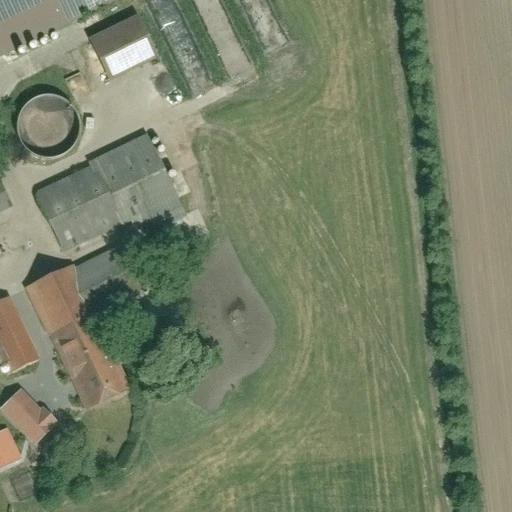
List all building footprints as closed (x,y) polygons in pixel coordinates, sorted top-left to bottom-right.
[(0,0),(0,52),(125,0),(0,0)] [(88,45),(107,81),(160,54),(141,18),(88,45)] [(179,72),(194,97),(219,82),(204,57),(179,72)] [(67,98),(23,99),(24,148),(68,147),(67,98)] [(40,193),(68,256),(179,208),(151,144),(40,193)] [(0,213),(13,207),(7,194),(0,196),(0,213)] [(14,378),(60,356),(87,411),(144,384),(86,265),(0,307),(0,370),(8,366),(14,378)] [(23,412),(10,428),(37,451),(50,435),(23,412)]
